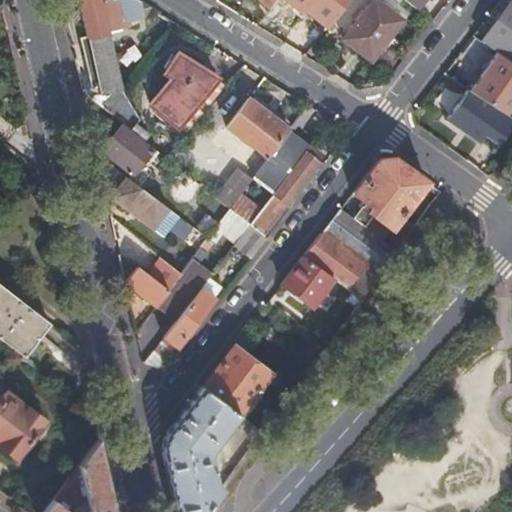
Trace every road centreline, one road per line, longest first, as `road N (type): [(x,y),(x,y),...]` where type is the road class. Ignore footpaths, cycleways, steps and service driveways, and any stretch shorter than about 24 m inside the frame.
road 1 (residential): [(30,0),(131,448)]
road 2 (residential): [(131,448),(381,129)]
road 3 (secondary): [(511,241),(272,511)]
road 4 (motorway): [(511,322),(326,511)]
road 5 (residential): [(164,0),(381,129)]
road 6 (residential): [(381,129),(481,0)]
road 7 (residential): [(381,129),(511,220)]
